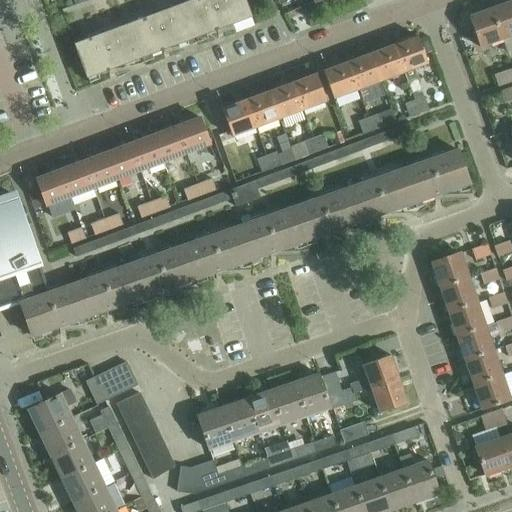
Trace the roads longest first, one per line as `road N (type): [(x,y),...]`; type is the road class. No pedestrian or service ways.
road 1 (residential): [(0,380),(130,338),(206,381),(266,366),(401,315),(420,242),(499,207)]
road 2 (residential): [(0,160),(387,16)]
road 3 (residential): [(499,207),(426,2)]
